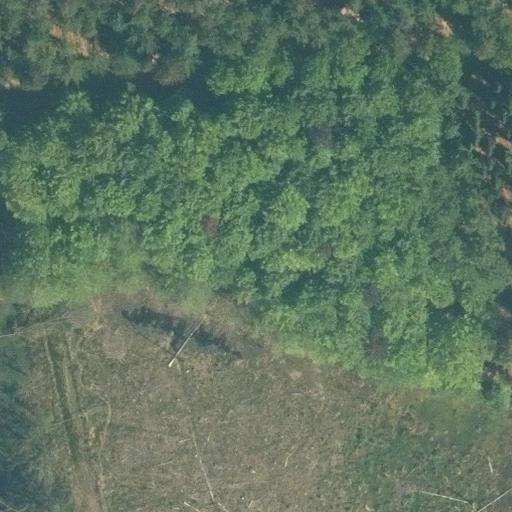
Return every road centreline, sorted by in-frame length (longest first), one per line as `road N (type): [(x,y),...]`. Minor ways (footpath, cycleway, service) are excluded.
road 1 (track): [(0,80),(93,83),(511,52)]
road 2 (track): [(88,511),(31,254),(0,160)]
